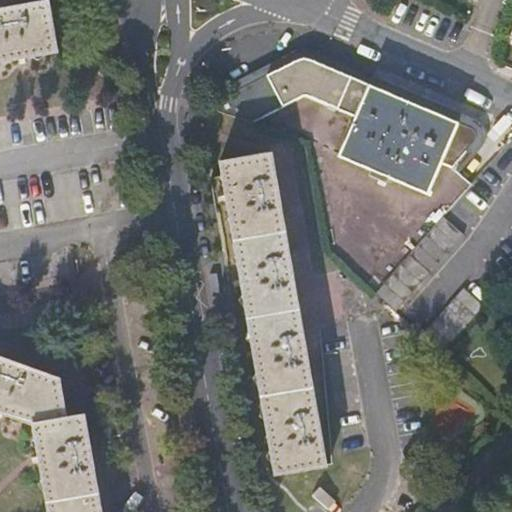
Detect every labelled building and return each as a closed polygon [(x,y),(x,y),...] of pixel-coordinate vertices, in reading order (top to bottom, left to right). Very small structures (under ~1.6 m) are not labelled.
[(0,15),(0,68),(58,59),(49,7),(0,15)] [(332,252),(376,293),(473,185),(456,169),(478,144),(479,141),(479,138),(477,134),(475,132),(473,130),(321,63),(314,62),(308,62),(302,63),(296,65),(217,103),(213,110),(313,142),(332,252)] [(271,160),(218,169),(274,479),(325,470),(271,160)] [(446,220),(378,295),(398,314),(466,239),(446,220)] [(422,338),(443,356),(485,309),(465,291),(422,338)] [(48,511),(101,511),(85,416),(41,400),(49,376),(0,358),(0,415),(33,428),(48,511)] [(436,409),(446,432),(466,423),(456,400),(436,409)]
